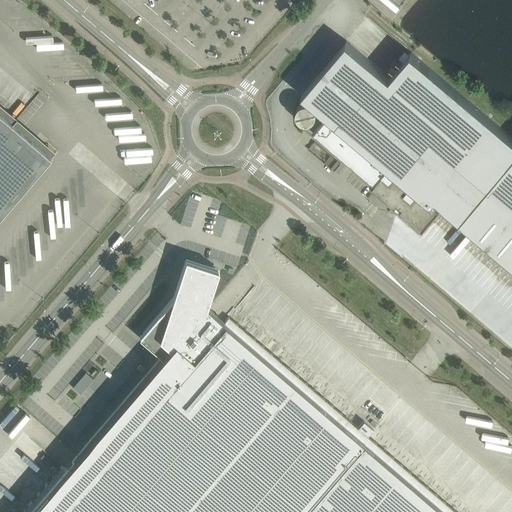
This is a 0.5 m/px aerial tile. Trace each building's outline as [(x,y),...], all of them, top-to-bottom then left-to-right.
[(511,137),(411,51),(389,77),(346,41),(302,94),(327,116),(314,132),(313,131),(313,132),(374,184),(372,186),(370,184),(369,185),(395,206),(397,203),(401,207),(399,210),(422,229),(439,210),(442,212),(446,207),(511,262),(511,137)] [(302,120),(303,121),(304,121),(305,121),(307,121),(308,121),(310,121),(311,120),(312,119),(313,119),(314,117),(315,116),(315,115),(316,114),(316,112),(316,111),(316,109),(315,108),(315,107),(314,105),(313,105),(312,104),(311,103),(310,102),(309,102),(308,102),(307,102),(306,102),(305,102),(303,102),(301,103),(300,104),(299,104),(298,106),(298,107),(297,108),(297,109),(296,110),(296,111),(296,112),(296,113),(297,114),(297,115),(298,116),(298,117),(299,118),(300,119),(300,120),(302,120)] [(0,214),(51,156),(0,112),(0,214)] [(62,465),(30,501),(42,511),(300,511),(367,435),(373,428),(364,420),(358,427),(228,316),(225,320),(207,305),(206,304),(216,274),(211,272),(212,270),(206,268),(205,270),(186,264),(175,298),(173,297),(172,298),(140,336),(162,355),(66,468),(62,465)] [(252,289),(260,296),(263,292),(255,285),(252,289)] [(9,402),(0,412),(0,421),(2,418),(8,423),(19,410),(9,402)] [(456,511),(367,435),(300,511),(456,511)] [(42,511),(30,501),(21,511),(42,511)]
